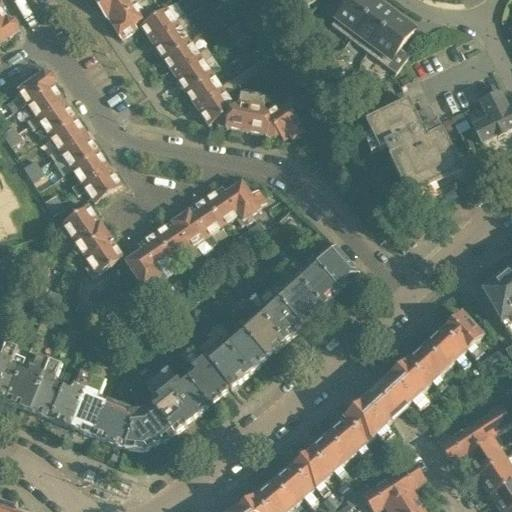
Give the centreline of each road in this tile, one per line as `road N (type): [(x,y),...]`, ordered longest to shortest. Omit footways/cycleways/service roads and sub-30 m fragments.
road 1 (residential): [(402,303),(303,188),(269,172),(118,137),(46,35)]
road 2 (residential): [(463,511),(401,414),(349,352)]
road 3 (residential): [(203,479),(349,352)]
road 4 (residential): [(402,303),(511,198)]
